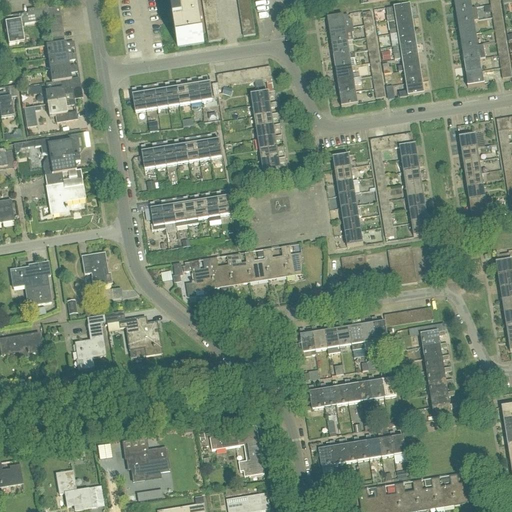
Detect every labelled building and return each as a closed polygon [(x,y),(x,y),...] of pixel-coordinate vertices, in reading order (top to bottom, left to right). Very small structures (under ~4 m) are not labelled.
[(169,0),(173,22),(178,49),(204,45),(197,0),(169,0)] [(456,13),(472,11),(470,0),(456,0),(454,0),(456,13)] [(389,24),(396,23),(412,20),(410,7),(394,10),(395,17),(387,18),(388,24),(389,24)] [(23,44),(20,26),(43,23),(43,22),(48,21),(48,18),(60,16),(59,10),(59,9),(59,8),(47,10),(47,8),(45,8),(42,9),(35,10),(27,11),(28,15),(12,17),(13,24),(5,25),(8,46),(23,44)] [(458,26),(474,23),(472,11),(456,13),(458,26)] [(205,18),(206,26),(218,24),(217,16),(216,16),(216,18),(205,20),(205,18)] [(346,32),(346,30),(344,23),(349,23),(348,17),(327,20),(330,34),(346,32)] [(414,33),(412,20),(396,23),(397,31),(390,32),(391,37),(398,36),(414,33)] [(460,39),(476,36),(474,23),(458,26),(460,39)] [(330,34),(331,46),(348,44),(347,36),(354,35),(353,29),(346,30),(346,32),(330,34)] [(242,32),(243,38),(255,37),(254,30),(242,32)] [(416,45),(414,33),(398,36),(399,43),(392,44),(393,49),(400,48),(416,45)] [(208,38),(209,44),(220,42),(220,36),(208,38)] [(478,49),(478,48),(476,36),(460,39),(462,51),(478,49)] [(74,50),(73,43),(65,45),(52,47),(45,48),(47,60),(67,57),(72,56),(71,50),(74,50)] [(350,56),(348,44),(331,46),(333,59),(350,56)] [(402,61),(418,58),(416,45),(400,48),(401,56),(394,57),(395,62),(402,61)] [(480,61),(486,60),(484,47),(478,48),(478,49),(462,51),(464,64),(480,61)] [(11,54),(4,55),(5,62),(12,61),(11,54)] [(69,69),(68,63),(76,62),(75,55),(72,56),(67,57),(47,60),(49,72),(69,69)] [(352,69),(352,68),(351,61),(355,61),(354,55),(350,56),(333,59),(335,71),(352,69)] [(404,73),(420,71),(418,58),(402,61),(403,68),(398,69),(399,74),(404,73)] [(482,74),(480,61),(464,64),(466,76),(482,74)] [(69,91),(72,90),(81,89),(79,80),(71,81),(70,75),(78,74),(77,68),(69,69),(49,72),(51,85),(60,83),(67,82),(69,91)] [(338,84),(354,81),(353,74),(357,73),(356,68),(352,68),(352,69),(335,71),(338,84)] [(406,86),(423,83),(420,71),(404,73),(406,86)] [(482,74),(466,76),(468,89),(484,87),(484,86),(482,74)] [(199,87),(202,105),(214,103),(211,85),(204,86),(203,80),(199,81),(200,87),(199,87)] [(340,97),(356,94),(355,87),(362,86),(361,80),(354,81),(338,84),(340,97)] [(73,95),(72,90),(69,91),(67,82),(60,83),(61,91),(45,94),(47,106),(65,103),(64,97),(73,95)] [(202,105),(199,87),(193,88),(192,82),(188,82),(189,89),(191,107),(202,105)] [(191,107),(189,89),(182,90),(181,83),(177,84),(178,90),(180,108),(191,107)] [(423,83),(406,86),(407,93),(399,95),(400,100),(425,96),(423,83)] [(180,108),(178,90),(171,91),(170,85),(165,86),(166,92),(167,92),(169,110),(180,108)] [(167,92),(166,92),(160,93),(159,87),(155,88),(156,94),(158,112),(169,110),(167,92)] [(0,115),(1,121),(13,119),(10,99),(16,98),(15,91),(10,92),(10,89),(8,89),(4,90),(5,94),(0,94),(0,115)] [(156,94),(149,95),(148,89),(143,89),(144,96),(145,96),(147,114),(158,112),(156,94)] [(145,96),(144,96),(138,97),(137,90),(133,91),(134,97),(133,97),(136,115),(147,114),(145,96)] [(253,108),(271,106),(270,99),(276,98),(275,94),(274,94),(274,93),(269,94),(251,97),(253,108)] [(356,94),(340,97),(342,110),(358,107),(356,94)] [(65,103),(47,106),(49,119),(55,118),(57,126),(77,122),(76,114),(67,116),(65,109),(75,107),(74,101),(65,103)] [(255,119),(272,116),(271,110),(278,109),(277,105),(271,106),(253,108),(255,119)] [(256,130),(274,127),(273,121),(280,120),(279,116),(272,117),(272,116),(255,119),(256,130)] [(258,141),(276,138),(275,132),(281,131),(281,127),(274,128),(274,127),(256,130),(258,141)] [(208,144),(211,162),(223,160),(220,142),(213,143),(212,137),(208,138),(209,144),(208,144)] [(462,153),(478,151),(476,137),(460,140),(462,153)] [(260,152),(278,149),(277,143),(283,142),(282,138),(276,139),(276,138),(258,141),(260,152)] [(211,162),(208,144),(202,145),(201,139),(197,140),(198,146),(197,146),(200,164),(211,162)] [(200,164),(197,146),(191,147),(190,141),(186,141),(187,148),(186,148),(189,166),(200,164)] [(189,166),(186,148),(180,149),(179,142),(174,143),(175,149),(176,149),(178,167),(189,166)] [(45,178),(61,175),(75,173),(74,166),(80,165),(76,143),(48,147),(41,148),(43,156),(47,155),(47,160),(43,166),(45,178)] [(176,149),(175,149),(169,150),(168,144),(163,145),(164,151),(165,151),(167,169),(178,167),(176,149)] [(23,147),(23,145),(14,147),(15,156),(19,155),(21,151),(23,147)] [(165,151),(164,151),(158,152),(157,146),(152,147),(153,153),(154,153),(156,171),(167,169),(165,151)] [(402,163),(418,160),(416,147),(414,147),(408,148),(402,149),(400,149),(402,163)] [(154,153),(153,153),(147,154),(146,148),(142,148),(143,155),(142,155),(145,173),(156,171),(154,153)] [(262,163),(279,160),(278,154),(285,153),(284,149),(278,150),(278,149),(260,152),(262,163)] [(464,166),(480,163),(478,151),(462,153),(464,166)] [(335,173),(351,171),(349,157),(333,160),(335,173)] [(279,160),(262,163),(263,174),(281,172),(280,165),(286,164),(286,160),(279,161),(279,160)] [(404,175),(420,173),(418,160),(402,163),(404,175)] [(466,178),(482,176),(480,163),(464,166),(466,178)] [(337,186),(353,183),(351,171),(335,173),(337,186)] [(75,173),(61,175),(45,178),(47,188),(46,189),(50,217),(67,215),(65,204),(85,201),(84,189),(81,172),(76,173),(75,173)] [(406,188),(422,185),(420,173),(404,175),(406,188)] [(468,191),(484,188),(482,176),(466,178),(468,191)] [(337,186),(339,198),(356,196),(354,188),(359,188),(358,182),(353,183),(337,186)] [(408,200),(424,198),(422,185),(406,188),(408,200)] [(470,204),(486,201),(484,188),(468,191),(470,204)] [(220,219),(221,219),(232,217),(229,200),(222,201),(221,194),(217,195),(218,201),(217,201),(220,219)] [(206,197),(207,203),(206,203),(209,221),(210,225),(221,223),(221,219),(220,219),(217,201),(218,201),(217,195),(206,197)] [(341,211),(358,208),(356,196),(339,198),(341,211)] [(209,221),(206,203),(200,204),(199,198),(195,199),(196,205),(195,205),(198,223),(209,221)] [(410,213),(426,210),(424,198),(408,200),(410,213)] [(199,227),(198,223),(195,205),(189,206),(188,200),(184,200),(185,207),(184,207),(188,228),(199,227)] [(188,228),(184,207),(178,208),(177,201),(172,202),(173,208),(174,208),(176,226),(177,230),(188,228)] [(472,216),(488,214),(486,201),(470,204),(472,216)] [(0,203),(0,225),(14,223),(11,202),(0,203)] [(174,208),(173,208),(167,209),(166,203),(162,204),(163,210),(165,228),(176,226),(174,208)] [(163,210),(156,211),(155,205),(151,206),(152,212),(151,212),(155,234),(166,232),(165,228),(163,210)] [(343,224),(360,221),(358,208),(341,211),(343,224)] [(412,226),(428,223),(426,210),(410,213),(412,226)] [(488,214),(472,216),(474,229),(490,227),(488,214)] [(345,236),(362,234),(360,221),(343,224),(345,236)] [(428,223),(412,226),(414,239),(430,236),(428,223)] [(362,234),(345,236),(347,249),(364,247),(362,234)] [(282,250),(283,259),(286,280),(305,277),(302,256),(291,258),(290,249),(282,250)] [(286,280),(283,259),(273,261),(272,252),(263,253),(265,262),(268,283),(286,280)] [(268,283),(265,262),(255,264),(254,255),(245,256),(247,265),(250,286),(268,283)] [(108,277),(105,256),(82,259),(85,277),(92,275),(94,289),(112,286),(110,276),(108,277)] [(497,265),(510,263),(509,256),(496,258),(497,265)] [(227,259),(229,268),(232,289),(250,286),(247,265),(242,266),(241,257),(227,259)] [(232,289),(229,268),(219,270),(217,260),(209,262),(214,291),(232,289)] [(197,299),(196,294),(214,291),(209,262),(203,263),(205,272),(200,273),(199,263),(191,265),(194,285),(192,285),(193,286),(187,287),(189,300),(197,299)] [(498,278),(511,276),(511,262),(510,263),(497,265),(496,265),(498,278)] [(51,305),(47,278),(50,278),(48,265),(33,267),(33,269),(10,273),(13,288),(35,284),(37,294),(26,296),(27,302),(30,301),(31,308),(51,305)] [(176,279),(183,278),(182,270),(181,266),(174,267),(176,279)] [(500,291),(511,288),(511,276),(498,278),(500,291)] [(405,281),(406,287),(417,285),(417,279),(405,281)] [(394,289),(406,287),(405,281),(393,283),(394,289)] [(358,288),(359,295),(371,293),(370,286),(358,288)] [(347,296),(359,295),(358,288),(346,290),(347,296)] [(502,303),(511,301),(511,288),(500,291),(502,303)] [(504,316),(511,314),(511,301),(502,303),(504,316)] [(69,317),(77,315),(75,302),(67,303),(69,317)] [(37,318),(46,317),(45,310),(35,311),(37,318)] [(107,326),(119,324),(120,331),(126,330),(129,352),(145,350),(146,359),(162,356),(159,342),(157,342),(155,332),(158,332),(157,325),(147,326),(146,320),(140,321),(121,324),(120,315),(106,317),(107,326)] [(386,330),(385,325),(377,326),(376,319),(372,320),(373,327),(376,345),(388,343),(387,335),(386,330)] [(376,345),(373,327),(365,328),(364,321),(360,322),(361,329),(364,347),(376,345)] [(352,323),(348,324),(349,331),(352,349),(353,354),(365,352),(364,347),(361,329),(353,330),(352,323)] [(349,331),(341,332),(340,325),(336,326),(337,333),(340,350),(352,349),(349,331)] [(93,370),(92,360),(106,358),(101,326),(88,328),(90,343),(75,345),(78,362),(82,362),(84,371),(93,370)] [(328,327),(324,328),(325,335),(328,352),(329,357),(341,355),(340,350),(337,333),(329,334),(328,327)] [(325,335),(317,336),(316,329),(312,330),(313,337),(316,354),(328,352),(325,335)] [(316,358),(316,354),(313,337),(305,338),(304,331),(300,331),(301,338),(302,346),(296,347),(298,357),(303,356),(304,360),(316,358)] [(440,347),(439,339),(446,338),(445,334),(438,335),(421,337),(422,350),(440,347)] [(42,354),(39,336),(0,342),(0,350),(1,358),(10,357),(9,355),(18,353),(19,362),(29,360),(29,356),(42,354)] [(403,343),(395,344),(397,354),(404,353),(403,343)] [(441,351),(447,350),(448,350),(447,346),(440,347),(422,350),(424,362),(442,359),(441,351)] [(426,374),(444,371),(443,363),(450,362),(449,358),(442,359),(424,362),(426,374)] [(344,377),(342,368),(335,369),(336,378),(344,377)] [(428,386),(446,383),(445,375),(452,374),(451,370),(444,371),(426,374),(428,386)] [(300,385),(310,383),(309,376),(299,378),(300,385)] [(381,377),(382,384),(384,401),(397,399),(394,382),(386,383),(385,376),(381,377)] [(384,401),(382,384),(374,385),(373,378),(369,379),(370,385),(372,403),(384,401)] [(86,379),(73,381),(74,389),(87,387),(86,379)] [(372,403),(370,385),(362,387),(361,380),(357,381),(358,387),(361,405),(372,403)] [(361,405),(358,387),(350,389),(349,382),(345,383),(346,389),(349,407),(361,405)] [(430,397),(448,395),(447,387),(454,386),(453,382),(446,383),(428,386),(430,397)] [(346,389),(338,391),(337,384),(332,384),(334,391),(337,409),(349,407),(346,389)] [(334,391),(326,392),(325,386),(321,386),(322,393),(325,411),(337,409),(334,391)] [(322,393),(314,394),(313,388),(309,388),(310,395),(309,395),(312,413),(325,411),(322,393)] [(432,409),(450,407),(448,399),(455,398),(455,394),(448,395),(430,397),(432,409)] [(450,407),(432,409),(434,422),(452,419),(450,411),(457,410),(457,406),(450,407)] [(504,422),(511,420),(511,407),(501,409),(504,422)] [(345,419),(338,421),(341,430),(348,428),(345,419)] [(391,441),(393,459),(406,457),(403,439),(395,440),(394,433),(390,434),(391,441)] [(393,459),(391,441),(383,442),(382,435),(378,436),(379,443),(381,461),(393,459)] [(258,436),(239,440),(211,444),(212,453),(244,448),(247,464),(239,465),(241,474),(244,474),(245,480),(265,476),(258,436)] [(381,461),(379,443),(371,444),(370,437),(366,438),(367,445),(370,463),(381,461)] [(370,463),(367,445),(359,446),(358,439),(354,440),(355,447),(358,465),(370,463)] [(355,447),(347,448),(346,441),(342,442),(343,449),(346,466),(358,465),(355,447)] [(343,449),(335,450),(334,443),(330,444),(331,451),(334,468),(346,466),(343,449)] [(331,451),(323,452),(322,445),(318,446),(319,453),(318,453),(321,470),(334,468),(331,451)] [(142,455),(141,450),(125,452),(126,460),(129,460),(133,484),(144,482),(143,476),(159,473),(160,475),(170,474),(166,451),(142,455)] [(2,473),(1,465),(0,465),(0,490),(23,487),(19,468),(10,469),(10,472),(2,473)] [(76,494),(73,474),(56,477),(59,497),(64,496),(65,500),(57,501),(59,510),(67,509),(67,510),(74,509),(74,511),(83,511),(91,511),(97,510),(94,491),(76,494)] [(451,488),(454,508),(473,505),(469,485),(459,487),(457,478),(449,479),(451,488)] [(451,488),(440,490),(439,480),(431,482),(432,491),(433,491),(436,511),(454,508),(451,488)] [(433,491),(432,491),(422,492),(421,483),(413,485),(414,494),(417,511),(431,511),(436,511),(433,491)] [(417,511),(414,494),(404,496),(403,486),(395,488),(396,497),(398,511),(417,511)] [(398,511),(396,497),(386,498),(384,489),(376,490),(378,500),(380,511),(398,511)] [(380,511),(378,500),(368,501),(366,492),(358,493),(361,511),(380,511)] [(269,511),(270,511),(268,496),(227,503),(228,511),(269,511)]
